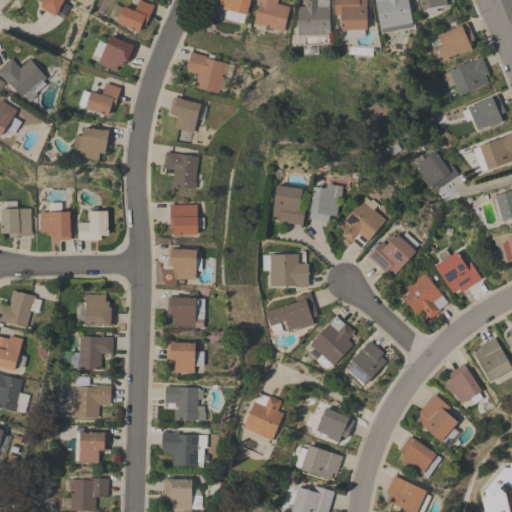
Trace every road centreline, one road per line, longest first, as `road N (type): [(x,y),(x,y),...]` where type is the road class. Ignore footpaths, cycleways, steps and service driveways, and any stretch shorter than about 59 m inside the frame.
road 1 (residential): [(133,511),(136,158),(175,0)]
road 2 (residential): [(511,300),(429,357),(370,455),(359,511)]
road 3 (residential): [(140,266),(0,270)]
